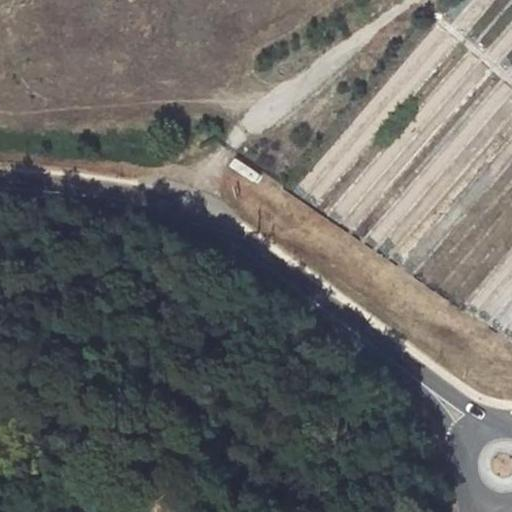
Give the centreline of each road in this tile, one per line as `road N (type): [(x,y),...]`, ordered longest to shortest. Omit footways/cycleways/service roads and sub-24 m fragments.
road 1 (tertiary): [(0,186),(126,200),(213,228),(481,429)]
road 2 (unknown): [(126,200),(230,133)]
